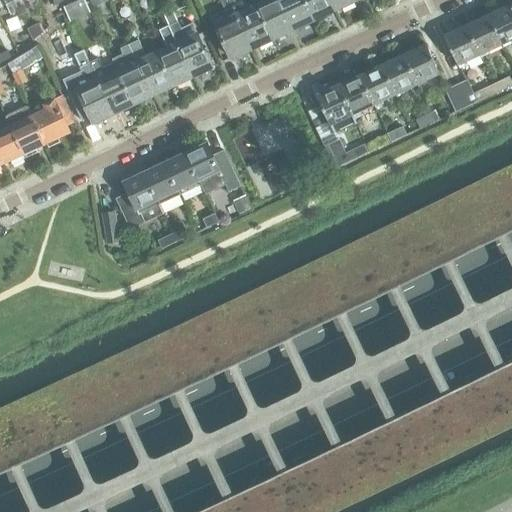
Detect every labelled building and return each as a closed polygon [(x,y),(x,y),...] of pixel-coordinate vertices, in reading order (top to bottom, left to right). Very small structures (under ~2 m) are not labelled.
[(13,0),(4,0),(12,15),(20,11),(15,1),(13,0)] [(68,12),(87,4),(85,0),(79,0),(65,6),(68,12)] [(253,50),(229,0),(219,0),(224,11),(223,11),(227,20),(216,25),(231,58),(233,57),(234,59),(253,50)] [(229,0),(253,50),(274,40),(258,6),(245,12),(239,0),(229,0)] [(268,0),(268,1),(258,6),(274,40),(295,31),(280,0),(268,0)] [(280,0),(295,31),(313,22),(312,19),(314,19),(305,0),(280,0)] [(305,0),(314,19),(316,18),(317,20),(336,11),(330,0),(305,0)] [(330,0),(336,11),(354,3),(353,0),(330,0)] [(511,8),(510,4),(489,15),(503,45),(504,47),(511,43),(511,42),(511,41),(511,40),(511,8)] [(163,14),(169,26),(192,75),(212,66),(198,34),(187,39),(179,22),(178,22),(172,9),(163,14)] [(489,15),(467,25),(481,55),(482,57),(490,54),(488,51),(503,45),(489,15)] [(29,29),(34,40),(45,32),(40,23),(29,29)] [(481,55),(467,25),(445,36),(459,65),(481,55)] [(169,48),(158,53),(173,84),(192,75),(169,26),(160,30),(169,48)] [(139,40),(129,44),(153,94),(173,84),(158,53),(148,58),(139,40)] [(115,62),(133,103),(153,94),(129,44),(121,48),(124,54),(113,59),(115,62)] [(426,44),(404,54),(418,84),(440,74),(426,44)] [(9,64),(14,73),(23,68),(25,70),(44,58),(37,47),(9,64)] [(90,62),(91,62),(85,49),(77,53),(82,66),(81,67),(89,85),(78,90),(93,122),(113,112),(90,62)] [(9,50),(0,54),(0,62),(1,64),(13,58),(9,50)] [(404,54),(382,65),(396,94),(397,94),(398,97),(406,93),(405,91),(418,84),(404,54)] [(99,58),(91,62),(90,62),(113,112),(133,103),(115,62),(103,68),(99,58)] [(360,75),(374,104),(376,107),(383,104),(382,101),(396,94),(382,65),(360,75)] [(29,81),(24,69),(14,74),(19,85),(29,81)] [(360,75),(339,85),(355,119),(363,115),(361,111),(374,104),(360,75)] [(511,79),(511,76),(495,84),(499,92),(511,85),(511,79)] [(468,80),(457,85),(467,107),(499,92),(495,84),(474,93),(468,80)] [(357,124),(355,119),(339,85),(317,95),(331,125),(335,134),(357,124)] [(467,107),(457,85),(446,90),(457,112),(467,107)] [(45,108),(33,114),(32,115),(46,143),(48,143),(50,148),(61,143),(58,137),(70,132),(65,120),(73,116),(63,95),(55,99),(55,98),(43,103),(45,108)] [(6,117),(10,125),(26,159),(39,153),(37,148),(46,143),(32,115),(33,114),(29,106),(6,117)] [(447,106),(432,113),(436,122),(451,115),(447,106)] [(436,122),(432,113),(417,120),(421,129),(436,122)] [(0,160),(2,164),(11,160),(13,165),(26,159),(10,125),(0,129),(0,160)] [(404,126),(388,134),(392,142),(409,135),(404,126)] [(388,134),(366,144),(370,152),(392,142),(388,134)] [(370,152),(366,144),(347,153),(341,139),(329,144),(340,166),(370,152)] [(207,142),(186,152),(202,185),(207,195),(226,185),(229,191),(241,185),(224,150),(213,155),(207,142)] [(186,152),(166,161),(181,195),(202,185),(186,152)] [(0,405),(0,511),(361,511),(467,461),(511,438),(511,158),(442,195),(334,247),(206,306),(108,355),(0,405)] [(166,161),(145,171),(160,204),(161,204),(181,195),(166,161)] [(160,204),(145,171),(124,181),(129,193),(116,198),(131,229),(165,213),(161,204),(160,204)] [(234,201),(240,214),(253,208),(247,195),(234,201)] [(103,213),(108,243),(120,241),(116,217),(114,212),(103,213)] [(204,219),(208,227),(220,222),(216,213),(204,219)] [(186,228),(174,233),(178,242),(190,236),(186,228)] [(178,242),(174,233),(160,240),(163,248),(178,242)]
